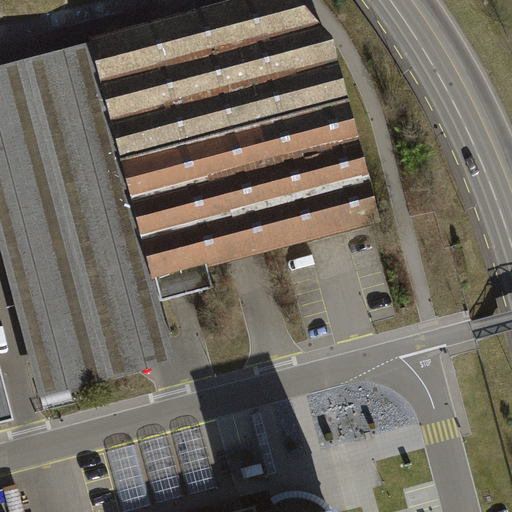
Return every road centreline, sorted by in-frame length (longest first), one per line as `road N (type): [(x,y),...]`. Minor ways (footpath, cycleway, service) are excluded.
road 1 (residential): [(0,456),(419,345)]
road 2 (secondary): [(401,0),(456,87),(511,230)]
road 3 (residential): [(419,345),(463,511)]
